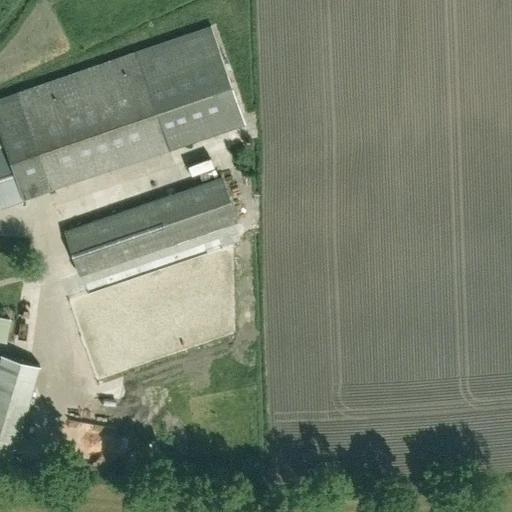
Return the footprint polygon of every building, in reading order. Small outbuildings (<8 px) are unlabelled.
[(210,24),(133,51),(0,97),(0,205),(23,197),(23,196),(243,120),(210,24)] [(232,152),(221,155),(228,175),(239,172),(232,152)] [(235,221),(220,178),(65,232),(80,276),(235,221)] [(0,316),(0,340),(5,341),(9,318),(0,316)] [(0,353),(0,436),(16,441),(39,364),(0,353)]
